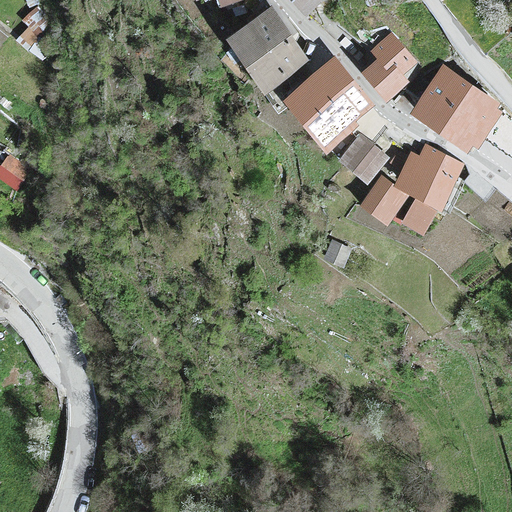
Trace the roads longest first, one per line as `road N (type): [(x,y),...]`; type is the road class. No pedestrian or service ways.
road 1 (tertiary): [(511,198),(470,160),(388,110),(282,0)]
road 2 (tertiary): [(0,259),(56,321),(74,366),(82,434),(65,511)]
